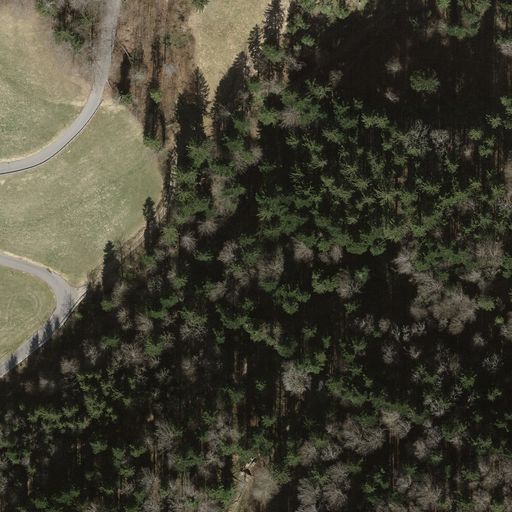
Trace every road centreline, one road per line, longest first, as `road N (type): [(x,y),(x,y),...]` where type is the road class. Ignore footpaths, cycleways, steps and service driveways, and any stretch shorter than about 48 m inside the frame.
road 1 (track): [(66,305),(166,211),(171,158),(186,137),(226,126),(281,95),(380,13),(426,0)]
road 2 (residential): [(111,0),(94,99),(53,145),(0,166)]
road 3 (residential): [(0,259),(42,273),(64,289),(66,305),(57,323),(0,371)]
road 4 (track): [(208,130),(290,0)]
